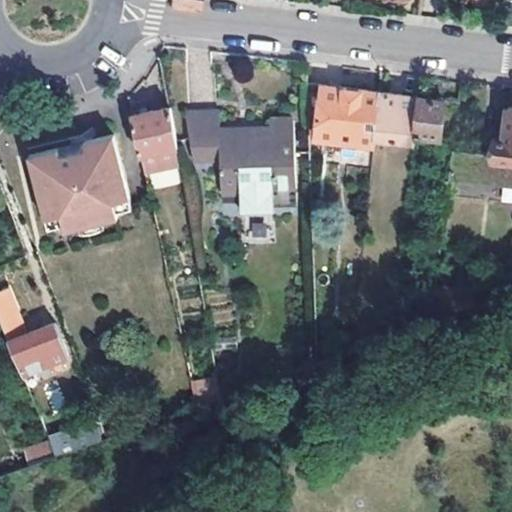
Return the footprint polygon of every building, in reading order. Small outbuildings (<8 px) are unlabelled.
[(172,0),(172,10),(201,10),(200,0),(172,0)] [(375,139),(381,93),(323,86),(317,139),(374,146),(375,139)] [(381,93),(375,139),(414,143),(415,134),(419,98),(381,93)] [(419,98),(415,134),(440,137),(441,128),(445,128),(444,138),(453,139),(458,102),(419,98)] [(169,108),(134,115),(146,169),(179,163),(169,108)] [(511,188),(511,109),(510,109),(506,139),(498,139),(497,155),(452,150),(448,181),(511,188)] [(275,189),(297,188),(295,119),(272,120),(273,130),(223,131),(223,115),(189,116),(193,147),(222,146),(223,189),(242,189),(242,210),(275,209),(275,204),(275,189)] [(114,134),(85,142),(88,151),(80,153),(62,158),(59,148),(30,155),(46,220),(62,216),(66,233),(119,219),(115,204),(131,200),(114,134)] [(88,151),(85,142),(59,148),(62,158),(80,153),(88,151)] [(297,188),(275,189),(275,204),(298,204),(297,188)] [(115,204),(119,219),(135,215),(131,200),(115,204)] [(62,216),(46,220),(50,237),(66,233),(62,216)] [(252,219),(252,240),(273,240),(273,219),(252,219)] [(476,284),(435,287),(433,307),(432,318),(474,304),(476,284)] [(393,323),(391,336),(431,322),(432,318),(433,307),(403,311),(404,319),(393,323)] [(15,328),(7,331),(26,375),(70,357),(57,322),(19,338),(15,328)] [(51,438),(58,453),(105,437),(99,421),(51,438)] [(22,449),(26,461),(51,452),(46,440),(22,449)]
